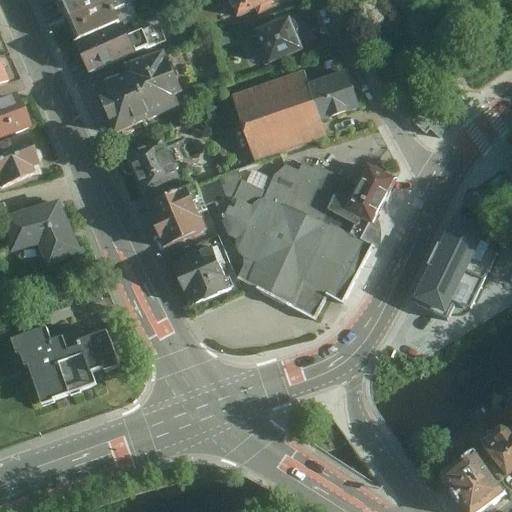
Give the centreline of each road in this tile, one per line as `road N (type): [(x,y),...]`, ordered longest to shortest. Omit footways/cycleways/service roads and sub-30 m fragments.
road 1 (tertiary): [(217,409),(167,340),(12,0)]
road 2 (tertiary): [(217,409),(0,481)]
road 3 (residential): [(440,182),(391,118),(326,0)]
road 4 (tertiary): [(440,182),(356,352)]
road 5 (residential): [(362,511),(217,409)]
road 6 (residential): [(416,511),(358,421),(356,352)]
road 7 (tertiary): [(356,352),(217,409)]
